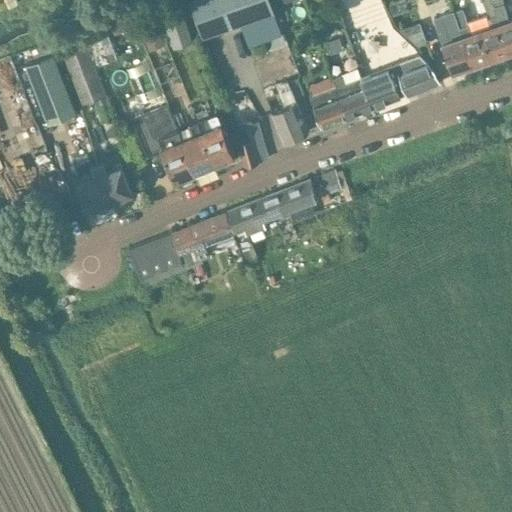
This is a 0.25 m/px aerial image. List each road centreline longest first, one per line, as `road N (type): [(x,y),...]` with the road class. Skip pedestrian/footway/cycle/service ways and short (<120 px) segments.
road 1 (residential): [(89,261),(115,233),(511,80)]
road 2 (track): [(0,318),(98,511)]
